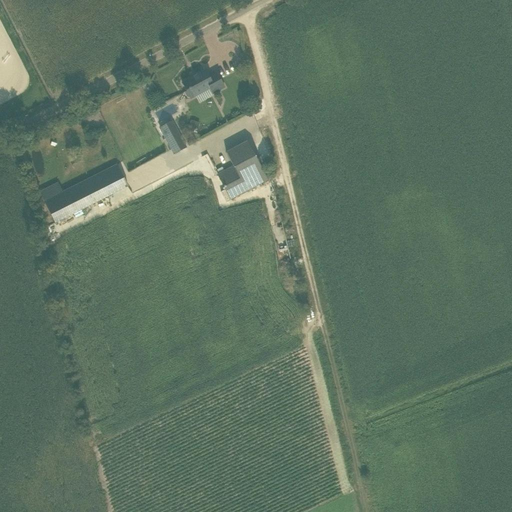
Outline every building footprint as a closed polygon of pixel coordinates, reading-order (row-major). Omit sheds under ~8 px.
[(212,94),(224,87),(217,73),(209,77),(206,71),(182,83),(190,99),(210,88),(212,94)] [(186,131),(195,134),(200,123),(191,120),(186,131)] [(159,128),(173,155),(187,148),(172,121),(159,128)] [(226,153),(233,167),(218,175),(231,200),(257,186),(268,180),(248,141),(226,153)] [(40,192),(55,223),(128,186),(117,165),(59,194),(55,185),(40,192)] [(59,240),(95,403),(199,380),(197,370),(216,366),(213,354),(281,339),(251,204),(218,211),(210,178),(192,182),(190,175),(171,179),(172,184),(153,188),(155,194),(136,198),(138,205),(100,214),(102,223),(66,231),(67,238),(59,240)] [(286,285),(296,282),(290,258),(280,261),(286,285)] [(301,332),(293,310),(274,317),(282,339),(301,332)]
